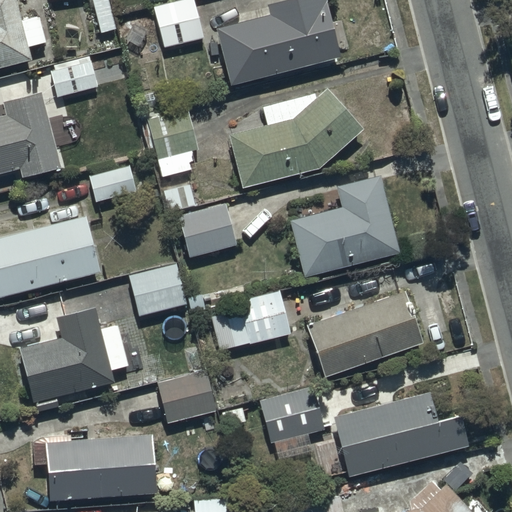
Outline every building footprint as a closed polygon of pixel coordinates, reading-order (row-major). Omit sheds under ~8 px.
[(0,0),(0,67),(25,60),(22,49),(41,44),(35,19),(17,24),(10,0),(0,0)] [(86,0),(89,11),(80,13),(86,36),(112,29),(104,0),(86,0)] [(181,0),(112,15),(115,29),(132,25),(135,42),(155,37),(157,48),(198,40),(189,0),(181,0)] [(263,15),(208,29),(223,87),(331,58),(330,54),(335,52),(323,6),(319,7),(316,0),(274,0),(260,4),(263,15)] [(43,70),(50,97),(92,86),(86,60),(43,70)] [(260,125),(221,135),(235,189),(312,169),(356,128),(320,90),(311,98),(308,94),(255,108),(260,125)] [(0,173),(14,170),(16,178),(53,168),(35,94),(0,103),(0,173)] [(185,109),(140,120),(155,179),(192,169),(187,152),(195,149),(185,109)] [(125,166),(83,177),(90,202),(132,191),(125,166)] [(334,209),(283,220),(297,278),(389,257),(371,175),(328,185),(334,209)] [(171,216),(182,258),(231,245),(220,204),(171,216)] [(0,235),(0,295),(93,272),(80,216),(0,235)] [(172,264),(121,276),(131,319),(182,307),(172,264)] [(298,326),(316,379),(417,343),(406,314),(412,311),(409,301),(403,303),(399,290),(298,326)] [(285,333),(274,292),(217,307),(221,324),(222,326),(236,323),(242,345),(285,333)] [(53,339),(9,350),(24,405),(29,403),(31,413),(53,407),(51,398),(106,384),(103,373),(127,367),(116,326),(93,331),(87,308),(48,318),(53,339)] [(150,384),(161,424),(210,411),(199,370),(150,384)] [(253,399),(262,443),(317,432),(307,387),(253,399)] [(423,393),(324,418),(340,479),(460,448),(452,417),(431,422),(430,416),(434,415),(431,403),(426,404),(423,393)] [(36,464),(39,501),(149,494),(149,487),(151,487),(149,438),(27,445),(28,465),(36,464)] [(416,509),(402,511),(471,511),(446,486),(442,489),(434,480),(410,503),(416,509)] [(340,511),(337,496),(271,511),(340,511)] [(186,502),(186,511),(235,511),(234,498),(186,502)]
